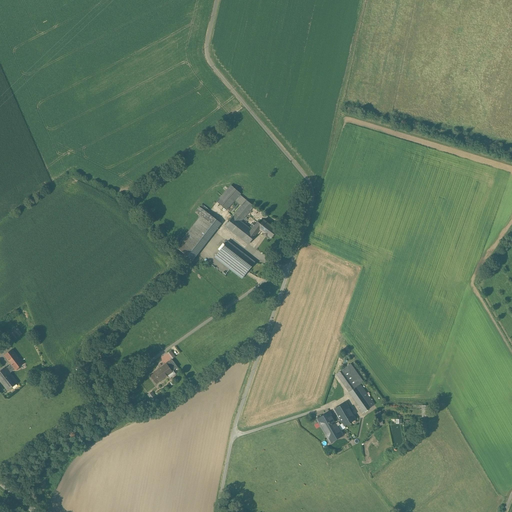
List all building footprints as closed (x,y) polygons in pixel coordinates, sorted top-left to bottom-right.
[(241,194),(231,185),(216,201),(227,210),(241,194)] [(246,199),(241,195),(236,201),(241,205),(246,199)] [(259,230),(271,238),(277,229),(263,219),(258,220),(251,228),(241,221),(253,206),(246,200),(225,226),(248,244),(259,230)] [(176,247),(193,260),(222,223),(199,206),(194,212),(200,216),(176,247)] [(213,256),(242,279),(254,263),(225,240),(213,256)] [(12,364),(6,368),(10,373),(19,366),(22,363),(12,350),(5,355),(12,364)] [(173,358),(177,356),(172,350),(168,353),(173,358)] [(178,368),(172,358),(154,371),(155,372),(150,375),(156,384),(178,368)] [(350,363),(336,374),(362,412),(374,404),(360,385),(364,382),(350,363)] [(5,368),(0,371),(0,380),(8,390),(17,383),(10,373),(6,368),(5,368)] [(346,401),(333,409),(339,419),(341,423),(343,426),(356,419),(346,401)] [(330,411),(316,418),(329,443),(344,435),(338,424),(341,423),(339,419),(336,421),(330,411)]
